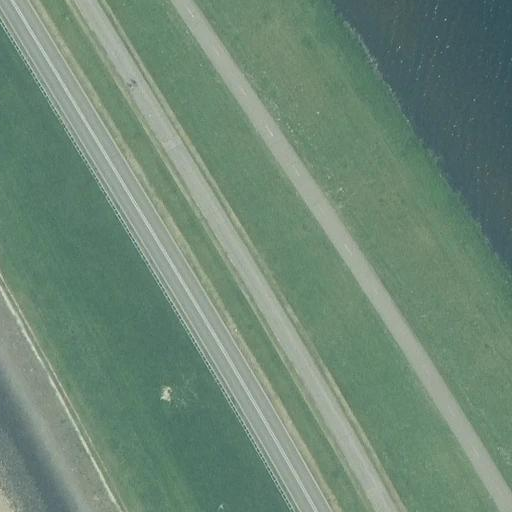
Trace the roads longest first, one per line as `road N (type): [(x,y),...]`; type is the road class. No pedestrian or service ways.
road 1 (primary): [(314,511),(10,0)]
road 2 (unclassified): [(384,511),(83,0)]
